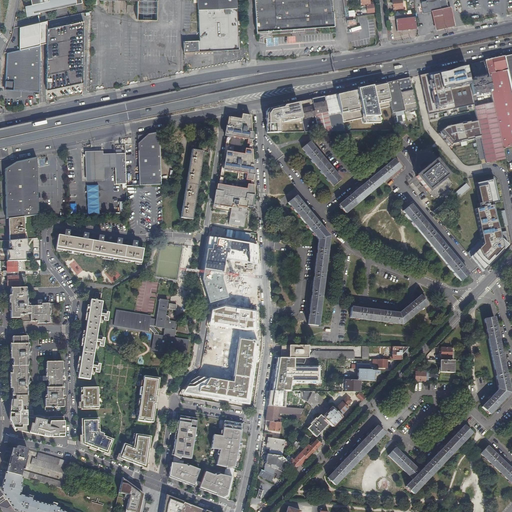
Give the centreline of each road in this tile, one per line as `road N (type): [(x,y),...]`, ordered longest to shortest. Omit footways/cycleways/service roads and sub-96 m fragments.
road 1 (primary): [(0,144),(384,68)]
road 2 (primary): [(327,64),(0,135)]
road 3 (primary): [(327,64),(223,74),(0,121)]
road 4 (residential): [(258,418),(267,342),(260,136)]
road 5 (tertiary): [(266,511),(460,308)]
road 6 (residential): [(449,292),(352,247),(260,136)]
road 7 (primary): [(0,155),(224,109)]
road 8 (residential): [(69,329),(74,298),(44,261),(43,230),(56,224),(140,237)]
road 9 (residential): [(203,238),(197,278),(205,311),(196,365),(173,404)]
road 10 (primary): [(256,102),(384,68)]
road 11 (residential): [(224,109),(203,238)]
road 12 (primary): [(384,68),(511,42)]
road 13 (primary): [(511,27),(386,52)]
road 14 (residential): [(72,452),(69,329)]
